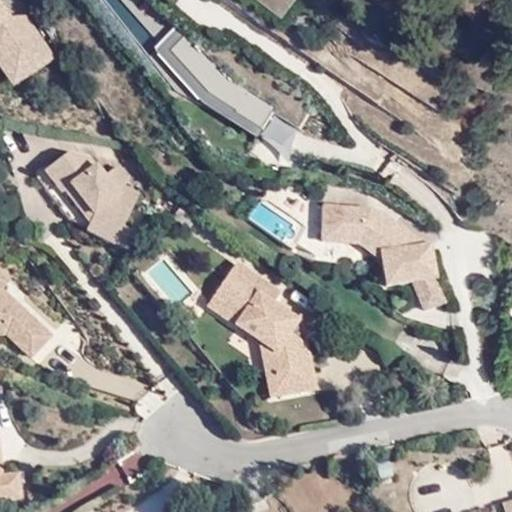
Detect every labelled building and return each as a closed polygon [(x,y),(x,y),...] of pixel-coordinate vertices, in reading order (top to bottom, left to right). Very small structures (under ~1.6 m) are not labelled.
[(0,0),(0,51),(16,75),(50,52),(26,18),(17,24),(0,0)] [(251,0),(283,24),(302,0),(251,0)] [(151,49),(242,144),(269,118),(178,23),(151,49)] [(69,153),(45,172),(44,175),(61,195),(64,194),(89,226),(85,233),(112,247),(141,194),(124,185),(128,182),(119,167),(105,176),(90,157),(69,153)] [(325,240),(347,239),(349,206),(326,206),(325,240)] [(349,206),(347,239),(362,240),(391,258),(392,279),(440,278),(437,248),(382,208),(349,206)] [(242,261),(211,303),(263,344),(275,393),(320,387),(309,334),(273,297),(278,289),(242,261)] [(0,331),(7,331),(34,354),(50,335),(4,288),(8,280),(0,272),(0,331)] [(0,502),(22,500),(20,474),(4,475),(0,443),(0,502)]
